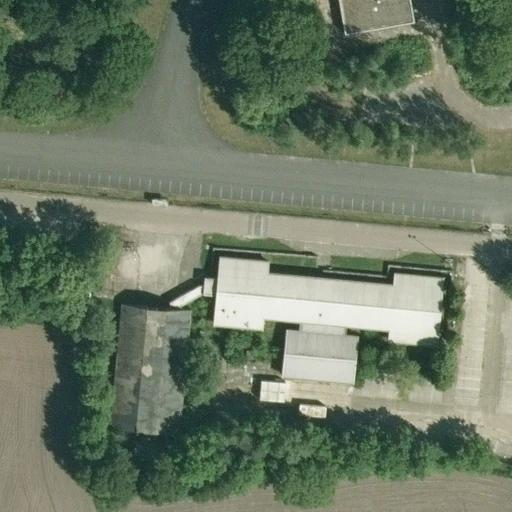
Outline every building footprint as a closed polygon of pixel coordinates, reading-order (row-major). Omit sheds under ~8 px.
[(338,0),(344,34),(413,22),(409,0),(338,0)] [(414,90),(361,85),(358,120),(411,125),(414,90)] [(169,307),(179,308),(179,305),(201,292),(216,294),(214,323),(260,328),(261,316),(300,320),(299,330),(286,329),(282,375),(352,381),(356,336),(344,334),(345,324),(389,329),(388,340),(435,344),(442,277),(395,273),(394,284),(326,278),(326,281),(317,281),(318,277),(265,272),(265,262),(267,262),(267,261),(220,256),(218,279),(209,278),(208,286),(199,285),(169,302),(169,307)] [(89,300),(90,286),(76,284),(75,299),(89,300)] [(190,309),(179,308),(169,307),(164,307),(163,309),(148,307),(147,305),(121,303),(109,426),(125,427),(122,460),(160,463),(163,431),(179,433),(185,367),(190,309)]
